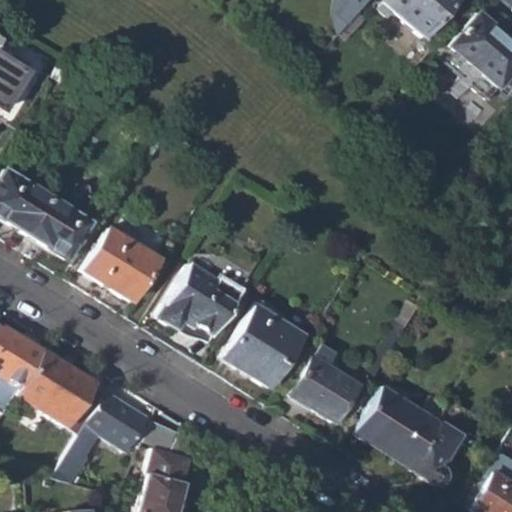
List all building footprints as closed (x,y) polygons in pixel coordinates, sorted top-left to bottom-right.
[(332,0),(320,20),(341,33),(362,0),(332,0)] [(386,13),(416,37),(448,0),(379,0),(377,3),(375,9),(383,16),(386,13)] [(441,61),(483,97),(511,64),(511,45),(473,12),(445,45),(450,50),(441,61)] [(0,122),(6,126),(34,83),(1,62),(0,61),(0,122)] [(0,170),(0,222),(18,234),(42,195),(0,170)] [(18,234),(60,260),(85,222),(42,195),(18,234)] [(409,246),(428,261),(441,242),(422,229),(409,246)] [(78,271),(125,301),(151,258),(104,230),(78,271)] [(178,319),(207,337),(242,280),(215,262),(206,276),(184,263),(150,317),(171,330),(178,319)] [(217,359),(263,389),(295,336),(264,316),(268,310),(254,301),(217,359)] [(362,370),(371,376),(413,307),(405,302),(362,370)] [(0,413),(0,414),(11,397),(16,388),(39,352),(0,327),(0,413)] [(312,349),(308,357),(320,365),(325,356),(312,349)] [(86,384),(87,383),(39,352),(16,388),(11,397),(59,427),(74,436),(100,394),(86,384)] [(352,386),(320,365),(308,357),(283,396),(328,424),(352,386)] [(399,469),(429,422),(375,388),(346,436),(399,469)] [(95,436),(122,454),(144,420),(101,393),(100,394),(74,436),(67,447),(47,479),(67,485),(95,436)] [(441,476),(434,463),(449,441),(460,447),(476,421),(443,400),(429,422),(399,469),(430,487),(437,483),(441,476)] [(172,443),(174,428),(155,426),(153,440),(172,443)] [(129,511),(169,511),(183,459),(146,449),(129,511)] [(463,509),(468,511),(511,511),(511,489),(496,480),(495,483),(483,476),(463,509)]
